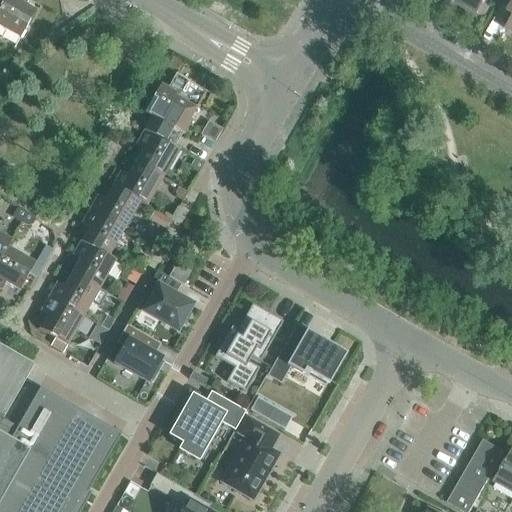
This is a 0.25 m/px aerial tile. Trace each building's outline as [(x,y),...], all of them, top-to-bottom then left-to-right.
[(1,0),(0,3),(0,29),(18,40),(35,11),(22,3),(23,0),(1,0)] [(452,0),(453,0),(477,14),(484,0),(452,0)] [(511,1),(502,21),(500,24),(505,27),(504,29),(511,33),(511,1)] [(151,118),(143,131),(174,149),(198,108),(202,111),(210,96),(175,76),(167,89),(160,85),(144,114),(151,118)] [(209,122),(203,135),(217,141),(222,128),(209,122)] [(179,152),(174,149),(143,131),(135,146),(141,149),(133,163),(163,180),(179,152)] [(198,175),(203,166),(194,160),(191,166),(192,172),(198,175)] [(125,177),(119,174),(111,187),(140,204),(146,208),(163,180),(133,163),(125,177)] [(124,231),(140,204),(111,187),(103,201),(95,197),(87,211),(124,231)] [(182,203),(187,193),(178,188),(175,194),(176,199),(182,203)] [(17,207),(17,208),(14,213),(15,219),(20,223),(26,213),(17,207)] [(109,257),(124,231),(87,211),(79,225),(87,229),(80,241),(109,257)] [(35,220),(26,213),(20,223),(25,226),(31,225),(35,220)] [(166,230),(171,221),(162,216),(159,222),(160,227),(166,230)] [(0,234),(0,260),(7,248),(11,241),(0,234)] [(78,261),(70,274),(98,291),(115,261),(109,257),(80,241),(71,257),(78,261)] [(150,258),(155,249),(146,244),(143,249),(144,255),(150,258)] [(7,248),(0,260),(0,288),(3,284),(17,292),(33,263),(7,248)] [(175,263),(167,277),(183,286),(191,273),(175,263)] [(134,286),(140,277),(130,271),(127,277),(128,282),(134,286)] [(83,318),(98,291),(70,274),(62,287),(55,283),(47,297),(83,318)] [(187,319),(183,317),(187,310),(166,298),(171,288),(152,277),(146,288),(153,292),(140,317),(173,335),(177,328),(181,330),(187,319)] [(125,283),(116,299),(124,304),(133,288),(125,283)] [(66,347),(83,318),(47,297),(39,312),(45,316),(37,330),(66,347)] [(237,331),(231,328),(214,358),(233,369),(226,382),(226,383),(245,393),(258,370),(247,363),(250,358),(259,363),(282,323),(251,306),(241,323),(237,331)] [(106,317),(100,328),(108,332),(114,322),(106,317)] [(123,347),(114,364),(147,383),(148,381),(151,383),(158,371),(155,369),(160,359),(152,354),(158,343),(126,325),(116,343),(123,347)] [(331,347),(332,346),(318,338),(296,326),(268,377),(282,385),(291,369),(325,388),(333,373),(332,373),(343,354),(331,347)] [(50,347),(62,354),(66,347),(54,340),(50,347)] [(0,511),(80,511),(90,494),(88,492),(120,435),(39,388),(16,429),(1,420),(4,416),(33,364),(0,345),(0,511)] [(206,382),(191,374),(187,381),(202,389),(206,382)] [(182,444),(178,451),(195,461),(217,423),(232,432),(243,413),(208,393),(202,405),(190,398),(168,436),(182,444)] [(267,421),(274,408),(257,398),(249,411),(267,421)] [(246,439),(221,482),(252,500),(278,455),(270,450),(274,442),(278,436),(247,418),(238,434),(246,439)] [(483,440),(447,502),(465,511),(469,511),(504,452),(483,440)] [(511,491),(511,450),(494,481),(511,491)] [(156,475),(150,487),(170,498),(177,487),(156,475)] [(184,506),(181,511),(205,511),(208,504),(191,495),(187,501),(184,506)]
